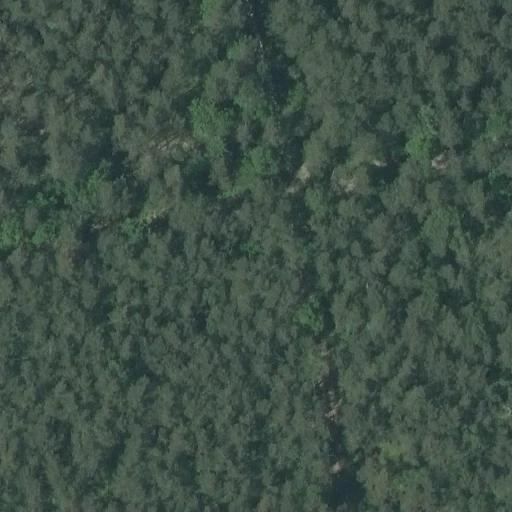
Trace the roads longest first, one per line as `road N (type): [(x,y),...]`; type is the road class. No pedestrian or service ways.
road 1 (track): [(0,263),(303,196)]
road 2 (track): [(511,147),(303,196)]
road 3 (track): [(245,0),(303,196)]
